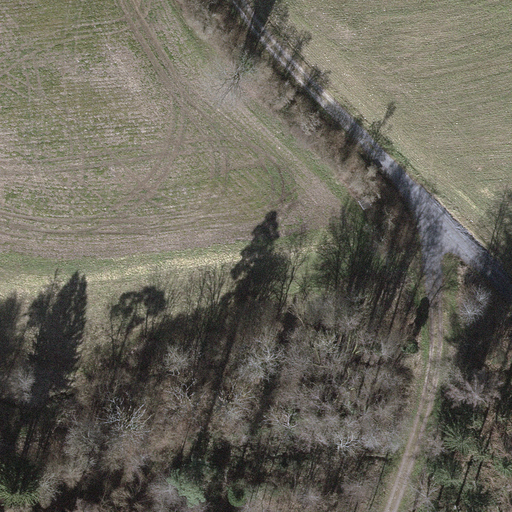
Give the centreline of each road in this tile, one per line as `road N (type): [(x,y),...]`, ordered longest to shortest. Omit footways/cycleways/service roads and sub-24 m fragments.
road 1 (track): [(243,0),(511,302)]
road 2 (track): [(387,511),(437,350),(437,276),(423,198)]
